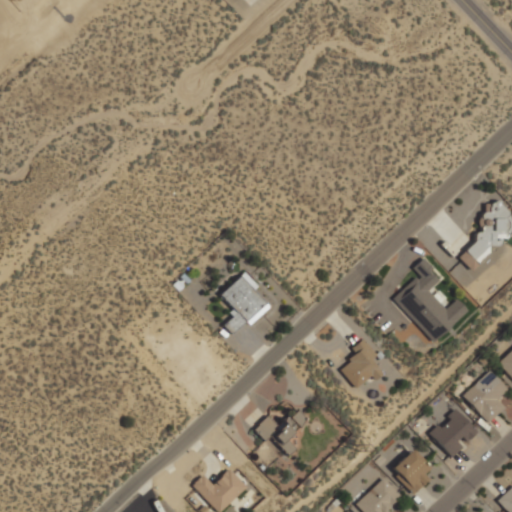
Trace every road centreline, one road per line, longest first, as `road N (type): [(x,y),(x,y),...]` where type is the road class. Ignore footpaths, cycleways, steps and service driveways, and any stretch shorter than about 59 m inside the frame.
road 1 (residential): [(102,511),(511,130)]
road 2 (residential): [(0,277),(286,0)]
